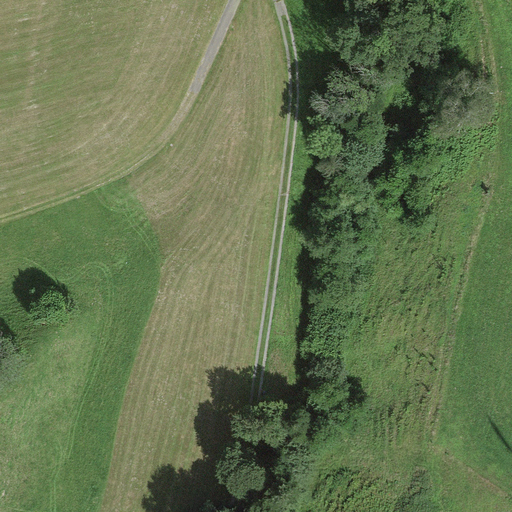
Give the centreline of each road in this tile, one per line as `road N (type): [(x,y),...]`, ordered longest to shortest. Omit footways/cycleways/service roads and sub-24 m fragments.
road 1 (track): [(283,0),(295,88),(289,154),(235,511)]
road 2 (track): [(238,0),(161,155),(89,191),(0,216)]
